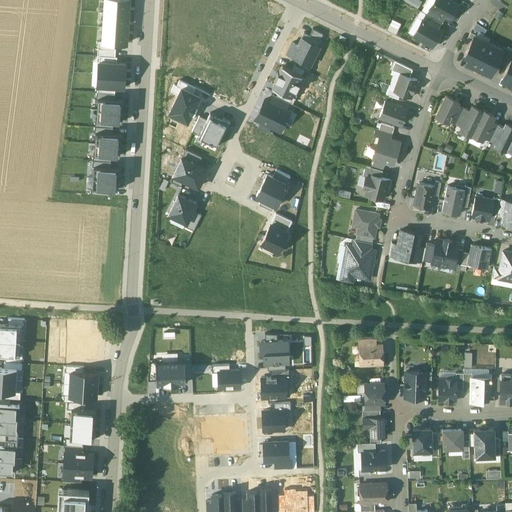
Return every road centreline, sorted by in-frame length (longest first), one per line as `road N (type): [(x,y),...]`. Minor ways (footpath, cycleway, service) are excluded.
road 1 (track): [(0,301),(511,333)]
road 2 (residential): [(148,0),(132,327),(117,398)]
road 3 (residential): [(299,2),(443,71)]
road 4 (residential): [(443,71),(394,215)]
road 5 (residential): [(250,396),(117,398)]
road 6 (residential): [(245,117),(299,2)]
road 7 (residential): [(394,215),(511,239)]
